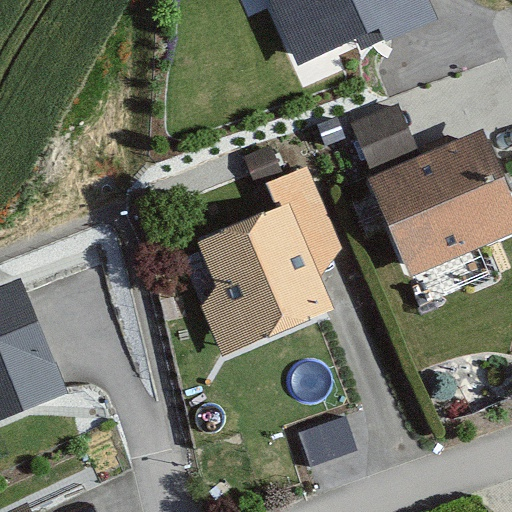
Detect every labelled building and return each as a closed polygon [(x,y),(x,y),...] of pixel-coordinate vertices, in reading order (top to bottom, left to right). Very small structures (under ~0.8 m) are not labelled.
[(428,0),(263,0),(287,57),(359,27),(368,49),(437,20),(428,0)] [(397,103),(350,123),(371,174),(418,154),(397,103)] [(511,235),(511,199),(482,129),(367,178),(410,278),(511,235)] [(266,199),(187,230),(208,283),(196,303),(214,347),(314,307),(295,261),(326,249),(294,170),(260,183),(266,199)] [(0,420),(60,397),(19,292),(0,299),(0,420)] [(27,511),(23,501),(0,510),(0,511),(27,511)]
